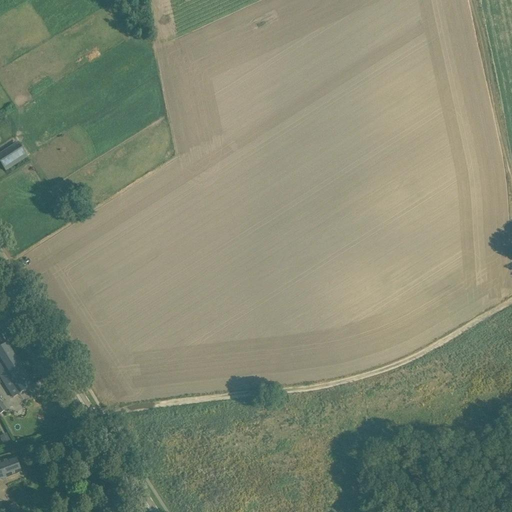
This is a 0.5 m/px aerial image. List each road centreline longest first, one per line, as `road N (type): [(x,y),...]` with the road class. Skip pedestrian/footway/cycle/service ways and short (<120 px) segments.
road 1 (track): [(511,301),(418,358),(347,383),(155,406),(98,425)]
road 2 (primary): [(153,511),(0,272)]
road 3 (track): [(474,0),(511,182)]
